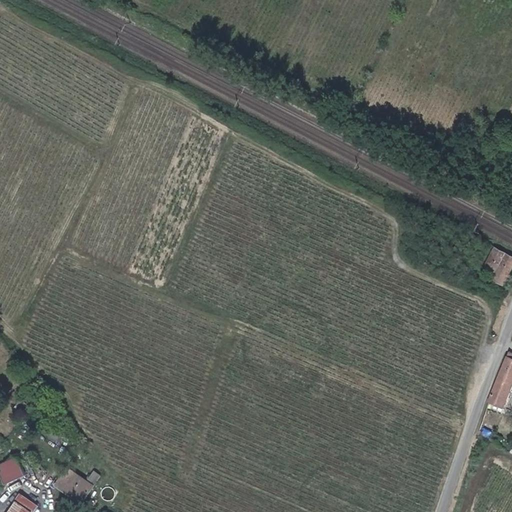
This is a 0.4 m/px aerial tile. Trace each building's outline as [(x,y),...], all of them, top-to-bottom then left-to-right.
[(511,258),(511,253),(495,246),(485,265),(494,270),(491,277),(499,281),(502,274),(504,274),(511,258)] [(511,355),(510,355),(495,392),(510,399),(511,394),(511,355)] [(510,399),(495,392),(491,404),(506,410),(510,399)] [(62,431),(43,420),(39,429),(57,439),(62,431)] [(26,475),(17,458),(0,466),(0,475),(5,485),(26,475)] [(94,486),(69,470),(58,486),(84,502),(94,486)] [(34,511),(40,503),(22,491),(17,500),(19,502),(31,510),(33,511),(34,511)] [(30,511),(31,510),(19,502),(12,511),(30,511)]
